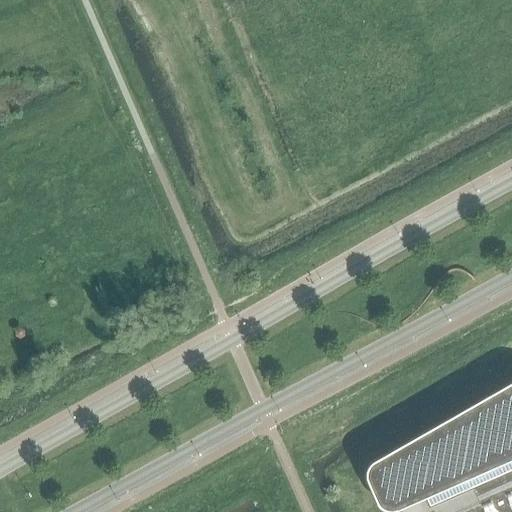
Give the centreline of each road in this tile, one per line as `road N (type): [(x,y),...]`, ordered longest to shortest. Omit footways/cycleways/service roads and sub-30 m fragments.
road 1 (tertiary): [(511,183),(0,471)]
road 2 (tertiary): [(79,511),(511,273)]
